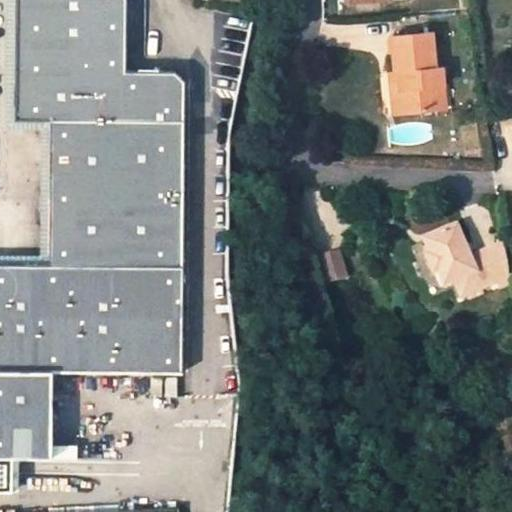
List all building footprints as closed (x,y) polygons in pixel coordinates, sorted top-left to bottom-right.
[(125,0),(15,0),(13,120),(50,121),(184,121),(182,77),(173,69),(125,69),(125,0)] [(401,71),(405,113),(438,110),(436,86),(444,85),(443,67),(436,67),(432,33),(392,36),(395,72),(401,71)] [(389,72),(392,114),(405,113),(401,71),(395,72),(389,72)] [(436,86),(438,110),(447,109),(444,85),(436,86)] [(184,121),(50,121),(48,266),(185,267),(184,121)] [(423,254),(430,273),(435,271),(441,286),(453,281),(459,295),(508,275),(503,240),(466,256),(454,225),(422,237),(428,252),(423,254)] [(340,252),(321,258),(328,282),(347,276),(340,252)] [(48,266),(0,264),(0,369),(47,370),(184,371),(185,267),(48,266)] [(431,354),(436,366),(460,358),(456,345),(431,354)] [(410,361),(415,373),(436,366),(431,354),(410,361)] [(0,491),(5,491),(6,458),(46,455),(47,370),(0,369),(0,491)] [(50,447),(50,458),(76,457),(75,446),(50,447)]
